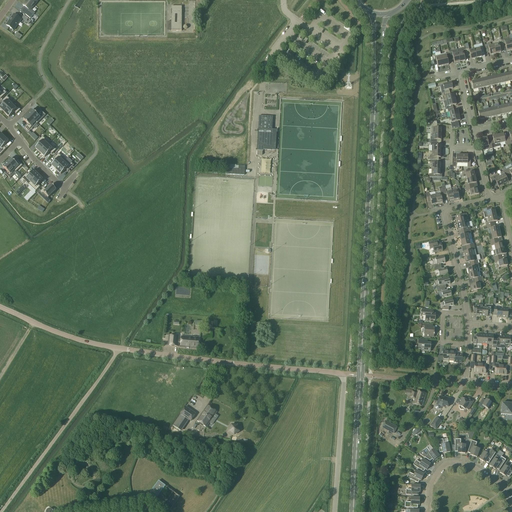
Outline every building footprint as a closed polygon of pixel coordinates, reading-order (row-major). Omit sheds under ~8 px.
[(27,0),(23,5),(24,7),(28,9),(24,14),(25,15),(30,19),(35,13),(31,10),(38,1),(36,0),(27,0)] [(42,13),(47,7),(43,3),(37,9),(42,13)] [(171,7),(171,31),(182,31),(182,7),(171,7)] [(6,25),(14,30),(21,20),(14,14),(6,25)] [(511,50),(511,49),(510,39),(510,38),(501,40),(503,49),(506,48),(507,51),(511,50)] [(503,49),(501,40),(493,42),(494,45),(496,54),(501,53),(500,49),(503,49)] [(496,54),(494,45),(491,46),(490,43),(487,44),(488,45),(485,45),(486,52),(489,52),(490,55),(496,54)] [(476,58),(482,57),(481,54),(484,53),(482,46),(479,46),(480,49),(475,50),(476,58)] [(467,57),(466,50),(465,48),(457,50),(460,62),(460,63),(460,62),(465,61),(464,58),(467,57)] [(476,58),(475,50),(469,51),(469,49),(466,50),(467,57),(470,56),(471,60),(476,58)] [(460,63),(460,62),(457,50),(458,54),(453,55),(452,53),(449,53),(451,60),(451,61),(454,60),(455,65),(460,63)] [(451,61),(451,60),(449,53),(446,54),(441,55),(442,60),(443,66),(449,65),(448,61),(451,61)] [(443,66),(442,60),(441,55),(435,56),(432,57),(434,64),(437,64),(438,67),(443,66)] [(442,94),(450,92),(449,89),(453,89),(451,83),(440,86),(442,94)] [(450,95),(450,92),(442,94),(443,102),(455,99),(454,94),(450,95)] [(455,99),(443,102),(445,110),(447,110),(453,108),(453,106),(456,105),(455,99)] [(4,103),(0,107),(0,108),(4,113),(12,105),(7,101),(7,100),(4,103)] [(12,105),(4,113),(9,117),(14,112),(17,109),(16,109),(12,105)] [(453,108),(447,110),(445,110),(447,110),(448,112),(449,112),(450,117),(459,115),(458,110),(454,111),(453,108)] [(32,110),(28,115),(35,122),(40,118),(37,115),(32,110)] [(28,115),(23,119),(28,124),(31,127),(35,122),(28,115)] [(459,115),(450,117),(452,123),(451,123),(447,124),(447,126),(451,126),(452,130),(459,128),(458,124),(457,124),(456,122),(460,121),(459,115)] [(258,129),(257,145),(257,151),(257,155),(262,155),(262,151),(263,151),(263,150),(271,150),(272,130),(272,129),(273,117),(259,116),(258,129)] [(441,134),(441,128),(437,128),(437,125),(437,124),(436,122),(431,122),(431,125),(431,128),(431,134),(430,134),(432,134),(441,134)] [(441,134),(432,134),(432,137),(430,137),(430,140),(429,140),(429,143),(431,143),(437,143),(437,140),(441,140),(441,134)] [(498,135),(500,144),(505,142),(506,145),(509,145),(507,138),(505,139),(503,134),(498,135)] [(500,144),(498,135),(493,137),(494,141),(491,142),(492,149),(501,147),(500,144)] [(492,149),(491,142),(488,143),(487,138),(481,139),(484,151),(492,149)] [(40,143),(35,148),(40,153),(48,145),(43,141),(43,140),(40,143)] [(437,143),(431,143),(431,146),(432,146),(432,152),(441,152),(441,146),(437,146),(437,143)] [(48,145),(40,153),(45,157),(50,152),(52,149),(48,145)] [(441,152),(432,152),(432,155),(431,155),(429,156),(429,157),(427,157),(427,160),(430,160),(438,160),(438,158),(440,158),(441,152)] [(456,164),(462,164),(462,155),(456,155),(456,159),(453,159),(453,167),(456,167),(456,164)] [(462,155),(462,164),(467,164),(467,167),(470,167),(471,159),(468,159),(468,155),(462,155)] [(11,158),(7,163),(14,170),(18,166),(19,166),(16,163),(11,158)] [(56,160),(51,166),(56,170),(64,162),(59,158),(56,160)] [(438,160),(430,160),(430,163),(432,163),(432,169),(440,169),(440,163),(436,163),(436,161),(438,161),(438,160)] [(64,162),(56,170),(61,175),(66,170),(68,167),(68,166),(64,162)] [(7,163),(2,167),(8,172),(10,175),(11,174),(14,170),(7,163)] [(225,165),(225,168),(226,168),(226,174),(244,175),(245,166),(239,166),(238,169),(235,169),(236,165),(225,165)] [(440,169),(432,169),(432,175),(430,175),(430,178),(440,178),(442,178),(442,173),(440,173),(440,169)] [(466,177),(467,179),(475,178),(474,172),(470,173),(470,170),(462,172),(463,177),(466,177)] [(499,177),(503,185),(508,182),(506,178),(508,176),(505,170),(500,173),(502,176),(499,177)] [(29,176),(26,179),(31,183),(38,175),(34,171),(29,176)] [(503,185),(499,177),(498,174),(490,179),(493,183),(493,184),(494,186),(495,188),(498,186),(498,187),(503,185)] [(38,175),(31,183),(35,187),(35,188),(38,185),(43,180),(38,175)] [(475,178),(467,179),(468,185),(465,186),(466,188),(474,187),(473,184),(476,183),(475,178)] [(454,201),(451,189),(446,190),(445,184),(441,185),(442,188),(443,190),(444,197),(447,197),(449,203),(454,201)] [(15,193),(18,196),(25,188),(22,185),(15,193)] [(46,190),(43,193),(44,193),(48,198),(56,190),(51,185),(46,190)] [(459,187),(451,189),(454,201),(459,200),(458,194),(461,193),(459,187)] [(474,187),(466,188),(466,191),(469,191),(471,196),(479,194),(478,189),(474,189),(474,187)] [(435,195),(437,204),(443,203),(441,198),(444,197),(443,190),(442,188),(439,189),(440,191),(434,193),(435,196),(435,195)] [(36,193),(35,192),(33,190),(25,199),(27,202),(36,193)] [(435,195),(435,196),(430,197),(429,194),(426,194),(428,201),(431,200),(432,205),(437,204),(435,195)] [(483,213),(485,218),(496,216),(496,215),(497,215),(496,210),(492,211),(491,208),(483,210),(483,213)] [(454,220),(456,225),(465,223),(464,217),(467,217),(466,214),(455,216),(456,219),(454,220)] [(496,216),(485,218),(486,224),(487,227),(494,225),(494,222),(497,221),(496,216)] [(465,223),(456,225),(457,231),(458,230),(459,233),(470,230),(470,227),(467,228),(465,223)] [(494,225),(487,227),(483,227),(484,230),(490,229),(492,234),(500,232),(499,227),(495,228),(494,225)] [(470,230),(459,233),(461,241),(469,239),(468,234),(471,233),(470,230)] [(500,232),(492,234),(493,239),(490,240),(490,243),(498,241),(498,238),(501,238),(500,232)] [(467,248),(474,247),(473,244),(470,245),(469,239),(461,241),(462,247),(467,246),(467,248)] [(441,244),(440,244),(437,244),(437,241),(429,243),(430,249),(433,248),(434,253),(443,251),(441,244)] [(498,241),(490,243),(491,246),(494,245),(495,251),(493,251),(505,248),(504,249),(502,243),(499,244),(498,241)] [(465,258),(473,256),(472,251),(475,250),(474,247),(467,248),(468,251),(463,252),(465,258)] [(505,248),(493,251),(494,257),(494,260),(502,258),(502,255),(506,254),(505,248)] [(473,256),(465,258),(466,263),(471,262),(471,265),(478,263),(476,256),(477,255),(476,255),(473,256)] [(434,265),(435,268),(441,267),(440,264),(445,263),(444,257),(435,259),(437,265),(434,265)] [(502,258),(494,260),(495,263),(498,262),(499,267),(508,266),(506,260),(503,261),(502,258)] [(478,263),(471,265),(472,268),(467,269),(469,274),(477,272),(476,267),(479,266),(478,263)] [(441,267),(435,268),(434,268),(435,271),(438,270),(440,277),(448,274),(447,268),(442,269),(441,267)] [(477,272),(469,274),(469,275),(467,275),(469,280),(475,279),(475,282),(482,280),(481,277),(478,278),(477,272)] [(510,277),(508,274),(501,278),(504,282),(507,280),(506,278),(507,277),(508,278),(510,277)] [(436,287),(437,290),(446,288),(445,285),(450,284),(450,283),(451,283),(450,279),(449,279),(449,278),(438,280),(439,287),(436,287)] [(482,280),(475,282),(476,284),(470,286),(471,291),(472,291),(481,289),(479,284),(483,283),(482,280)] [(446,288),(437,290),(438,293),(439,293),(440,297),(443,297),(443,298),(451,296),(451,295),(452,294),(451,291),(450,291),(450,290),(445,291),(445,288),(446,288)] [(442,307),(442,310),(448,310),(449,307),(454,305),(452,299),(444,301),(445,307),(442,307)] [(482,316),(482,308),(483,305),(477,304),(477,306),(474,306),(473,313),(477,313),(476,316),(482,316)] [(488,308),(482,308),(482,316),(487,317),(488,314),(491,314),(491,307),(488,307),(488,308)] [(502,318),(503,309),(497,309),(497,308),(494,308),(494,314),(497,314),(497,317),(502,318)] [(508,310),(503,309),(502,318),(508,318),(508,315),(511,315),(511,309),(508,309),(508,310)] [(421,315),(426,316),(425,322),(431,322),(431,320),(435,320),(435,314),(433,314),(433,311),(429,310),(422,310),(421,315)] [(423,325),(422,328),(425,328),(424,338),(430,338),(430,337),(434,337),(434,329),(431,328),(431,325),(423,325)] [(169,335),(168,345),(178,346),(178,342),(181,343),(180,347),(200,349),(201,337),(181,336),(181,339),(179,339),(179,336),(169,335)] [(482,344),(483,335),(477,335),(477,338),(474,338),(473,344),(477,344),(477,343),(482,344)] [(496,349),(496,348),(496,339),(493,339),(494,336),(488,336),(487,344),(492,344),(492,348),(496,349)] [(504,348),(505,337),(500,336),(499,339),(496,339),(496,348),(504,348)] [(418,347),(421,347),(421,351),(430,352),(431,344),(426,343),(426,340),(419,340),(418,347)] [(449,351),(443,351),(443,357),(441,357),(441,356),(438,356),(437,363),(441,363),(441,360),(449,361),(449,351)] [(449,351),(449,361),(454,361),(454,363),(462,363),(463,355),(455,354),(455,351),(449,351)] [(486,364),(480,364),(480,373),(486,373),(486,370),(490,370),(490,365),(491,358),(491,356),(488,356),(488,361),(486,361),(486,364)] [(412,392),(411,398),(415,399),(413,404),(423,407),(427,394),(417,391),(416,393),(412,392)] [(446,399),(439,397),(437,405),(435,405),(435,406),(435,408),(436,409),(438,410),(440,409),(441,408),(442,407),(444,408),(444,406),(448,407),(451,399),(447,398),(446,399)] [(461,402),(459,406),(460,406),(459,407),(460,409),(461,410),(463,410),(464,409),(465,409),(466,409),(468,410),(474,402),(468,398),(466,401),(462,398),(460,401),(461,402)] [(482,399),(478,406),(483,409),(484,407),(488,410),(492,403),(486,399),(485,401),(482,399)] [(511,404),(502,403),(501,415),(511,415),(511,404)] [(207,406),(197,421),(206,428),(209,423),(212,425),(218,416),(215,414),(217,412),(207,406)] [(185,407),(180,415),(190,422),(196,414),(185,407)] [(436,418),(430,426),(436,430),(441,421),(436,418)] [(386,421),(383,427),(382,428),(394,434),(397,427),(386,421)] [(238,426),(232,426),(230,431),(234,435),(239,432),(238,426)] [(442,440),(437,441),(439,453),(442,453),(443,454),(450,453),(448,444),(443,445),(442,440)] [(460,440),(455,440),(455,448),(452,448),(452,452),(457,452),(457,454),(465,454),(465,445),(460,445),(460,440)] [(471,441),(467,453),(470,454),(470,455),(476,458),(479,449),(475,448),(476,443),(471,441)] [(420,455),(430,462),(432,460),(433,461),(439,457),(433,450),(431,448),(428,450),(426,448),(420,454),(419,454),(419,455),(420,455)] [(483,452),(479,459),(485,463),(486,462),(488,464),(495,453),(490,450),(488,455),(483,452)] [(497,454),(489,466),(495,470),(496,469),(498,470),(505,460),(497,454)] [(423,460),(420,464),(416,461),(413,466),(423,472),(425,470),(426,471),(430,465),(423,460)] [(508,468),(504,466),(499,473),(505,477),(506,476),(509,477),(511,472),(511,464),(508,468)] [(416,471),(414,475),(409,473),(407,478),(418,484),(419,481),(421,481),(424,475),(416,471)] [(149,493),(156,498),(165,486),(158,481),(149,493)] [(411,485),(411,490),(406,490),(406,496),(418,496),(418,493),(420,493),(420,486),(411,485)] [(411,498),(410,503),(405,503),(405,508),(417,509),(418,506),(419,506),(419,498),(411,498)]
